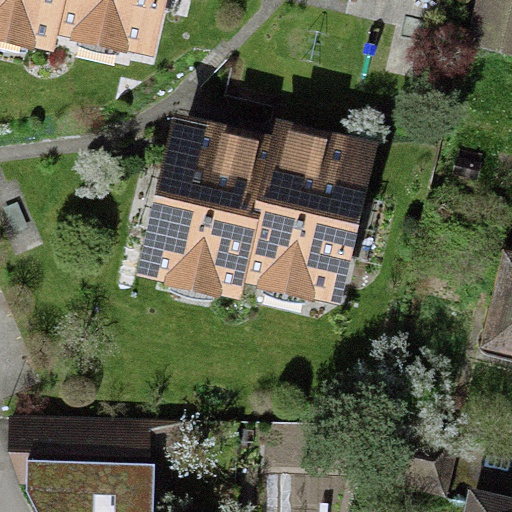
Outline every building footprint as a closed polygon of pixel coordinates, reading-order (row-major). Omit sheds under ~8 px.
[(0,0),(0,27),(52,41),(58,19),(143,40),(153,0),(0,0)] [(511,0),(479,0),(469,40),(511,51),(511,0)] [(183,125),(147,267),(240,291),(246,268),(331,290),(367,148),(281,126),(276,149),(183,125)] [(488,222),(433,210),(425,244),(481,256),(488,222)] [(511,270),(495,337),(511,341),(511,270)] [(186,424),(16,417),(14,449),(43,511),(140,511),(146,447),(186,449),(186,424)] [(453,441),(395,430),(385,479),(443,490),(453,441)]
